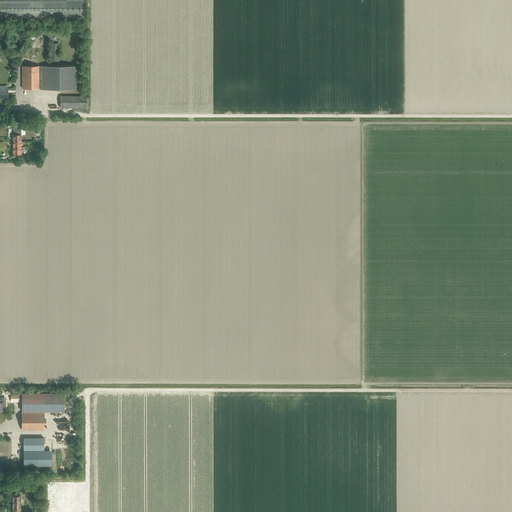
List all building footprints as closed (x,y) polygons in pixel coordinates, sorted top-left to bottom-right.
[(65,0),(66,0),(0,1),(0,2),(0,17),(66,18),(83,18),(83,0),(65,0)] [(50,61),(60,61),(60,40),(50,40),(50,61)] [(75,66),(22,66),(22,88),(38,88),(75,88),(75,66)] [(10,88),(0,88),(0,96),(1,96),(1,98),(4,98),(4,96),(6,96),(6,93),(8,93),(8,88),(10,88)] [(87,108),(87,96),(60,96),(60,108),(87,108)] [(21,141),(21,135),(21,128),(13,128),(13,135),(13,141),(21,141)] [(64,393),(22,393),(22,411),(64,411),(64,393)] [(44,430),(44,412),(22,412),(22,430),(44,430)] [(24,450),(44,450),(44,438),(24,438),(24,450)] [(44,450),(24,450),(24,465),(52,465),(52,450),(44,450)] [(21,502),(21,499),(25,499),(25,492),(20,492),(20,496),(12,496),(12,502),(21,502)]
